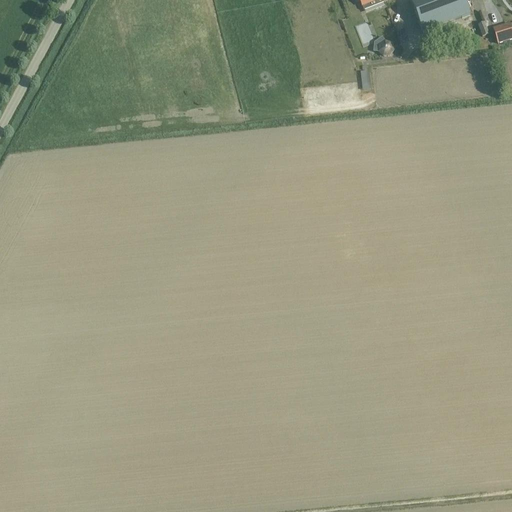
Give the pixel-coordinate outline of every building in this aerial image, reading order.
[(359,0),(362,7),(364,11),(373,7),(372,3),(379,0),(381,0),(382,1),(383,0),(359,0)] [(411,0),(410,1),(413,10),(422,34),(471,16),(465,0),(411,0)] [(493,19),(486,21),(489,30),(496,28),(493,19)] [(482,38),(489,35),(484,24),(477,27),(482,38)] [(511,41),(511,31),(510,25),(494,30),(498,44),(498,45),(503,44),(511,41)] [(379,46),(378,54),(383,58),(390,58),(394,51),(392,45),(385,42),(379,46)] [(379,85),(379,67),(370,67),(370,85),(379,85)]
